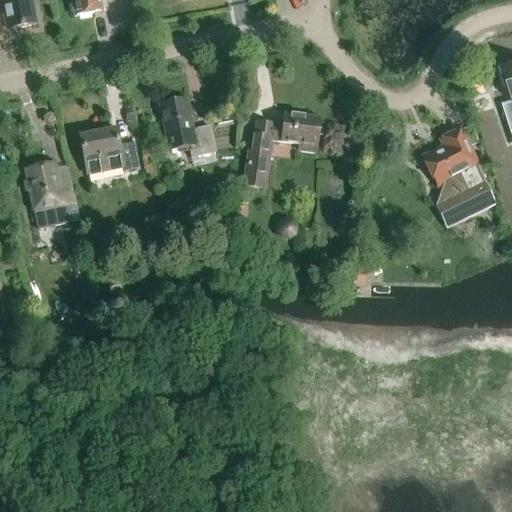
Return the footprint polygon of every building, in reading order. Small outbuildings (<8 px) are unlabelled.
[(0,0),(0,2),(2,12),(4,12),(8,32),(34,27),(28,0),(0,0)] [(71,0),(75,18),(101,13),(98,0),(71,0)] [(511,65),(500,70),(510,103),(511,102),(511,65)] [(192,159),(215,155),(210,129),(193,133),(186,101),(160,106),(170,154),(190,150),(192,159)] [(265,191),(270,157),(272,143),(299,146),(298,153),(300,153),(300,154),(314,156),(314,155),(316,155),(320,121),(285,116),(283,128),(256,124),(252,155),(248,154),(243,188),(265,191)] [(218,120),(220,129),(234,126),(232,117),(218,120)] [(123,173),(139,170),(134,144),(119,147),(116,131),(80,138),(87,176),(123,169),(123,173)] [(464,218),(495,203),(460,133),(441,142),(445,150),(423,161),(436,188),(458,177),(466,194),(455,200),(464,218)] [(38,232),(67,226),(67,227),(80,224),(73,193),(62,195),(56,166),(25,173),(38,232)] [(244,241),(246,209),(233,208),(231,240),(244,241)] [(63,231),(68,256),(85,252),(79,227),(63,231)] [(395,286),(395,274),(375,275),(376,287),(395,286)] [(0,308),(1,313),(9,310),(1,284),(0,284),(0,308)]
